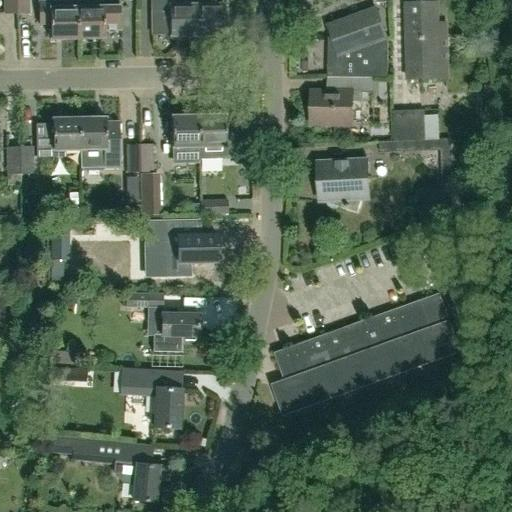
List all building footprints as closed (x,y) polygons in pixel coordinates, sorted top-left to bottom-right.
[(16,14),(15,0),(2,0),(3,14),(16,14)] [(15,0),(16,14),(29,14),(29,0),(15,0)] [(75,0),(76,9),(76,40),(104,39),(103,31),(120,31),(118,0),(75,0)] [(196,6),(196,4),(172,5),(171,0),(149,0),(150,36),(169,35),(170,37),(196,37),(195,6),(196,6)] [(222,0),(221,0),(196,0),(196,4),(196,6),(195,6),(196,37),(223,36),(222,0)] [(76,40),(76,9),(51,10),(50,2),(38,2),(39,25),(50,25),(50,40),(76,40)] [(447,22),(438,22),(438,4),(407,4),(409,81),(449,80),(447,22)] [(336,79),(374,80),(374,79),(388,79),(388,39),(387,39),(377,9),(329,26),(336,48),(328,51),(327,79),(336,79)] [(374,80),(336,79),(335,93),(312,92),(311,126),(352,126),(352,105),(363,101),(363,94),(374,94),(374,80)] [(485,86),(485,116),(496,117),(497,86),(485,86)] [(443,133),(458,131),(456,107),(441,108),(443,133)] [(425,142),(424,112),(394,113),(395,143),(406,143),(425,142)] [(198,148),(198,117),(171,118),(172,162),(186,162),(186,148),(198,148)] [(225,117),(198,117),(198,148),(199,148),(199,160),(237,159),(236,127),(225,127),(225,117)] [(105,119),(78,120),(79,151),(119,150),(118,121),(105,122),(105,119)] [(79,151),(78,120),(52,120),(52,124),(35,124),(36,157),(65,157),(64,151),(79,151)] [(450,151),(450,140),(440,141),(440,151),(450,151)] [(395,143),(380,143),(381,153),(382,153),(406,152),(406,143),(395,143)] [(139,146),(139,173),(153,173),(152,145),(139,146)] [(139,173),(139,146),(126,146),(127,174),(139,173)] [(20,147),(6,148),(7,186),(20,186),(20,175),(20,147)] [(32,147),(20,147),(20,175),(33,175),(32,147)] [(368,162),(318,165),(319,183),(320,183),(327,185),(322,202),(358,213),(366,187),(366,186),(368,181),(369,181),(368,162)] [(140,179),(128,179),(128,205),(141,205),(140,179)] [(227,200),(199,201),(199,204),(199,215),(228,214),(227,200)] [(199,204),(186,205),(186,216),(199,215),(199,204)] [(453,209),(425,211),(425,227),(454,225),(453,209)] [(157,224),(158,252),(178,251),(178,263),(200,263),(200,275),(216,275),(215,263),(217,263),(217,237),(178,238),(178,223),(157,224)] [(53,231),(53,261),(70,261),(70,231),(53,231)] [(125,308),(162,308),(162,293),(125,293),(125,308)] [(440,295),(276,354),(286,381),(273,385),(284,416),(461,353),(440,295)] [(152,352),(180,353),(180,338),(198,338),(198,315),(176,315),(176,310),(165,310),(165,314),(161,314),(161,334),(152,334),(152,352)] [(45,364),(76,365),(76,351),(45,350),(45,364)] [(159,371),(134,370),(121,369),(119,395),(154,397),(153,428),(179,430),(181,391),(158,389),(159,371)] [(89,392),(95,377),(77,371),(72,385),(89,392)] [(26,425),(20,438),(34,445),(40,432),(26,425)] [(48,436),(46,452),(57,453),(71,455),(71,461),(114,465),(113,473),(122,483),(133,484),(132,501),(155,504),(157,481),(167,482),(168,468),(158,467),(149,466),(151,446),(137,445),(59,437),(48,436)]
